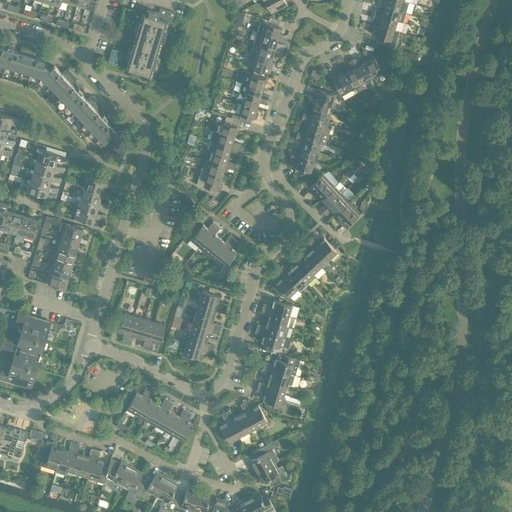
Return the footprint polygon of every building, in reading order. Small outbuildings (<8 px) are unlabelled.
[(87,0),(85,8),(93,10),(96,0),(87,0)] [(284,0),(264,0),(271,13),(287,4),(284,0)] [(383,0),(386,1),(385,6),(406,13),(409,3),(402,1),(399,0),(383,0)] [(375,9),(374,14),(402,22),(403,22),(406,13),(385,6),(383,12),(375,9)] [(171,22),(175,12),(160,8),(159,12),(147,9),(146,13),(142,12),(126,67),(152,75),(168,21),(171,22)] [(374,14),(372,18),(381,20),(379,26),(394,30),(399,32),(402,22),(374,14)] [(257,31),(278,37),(279,31),(282,32),(283,27),(279,26),(281,20),(270,17),(268,23),(260,20),(257,31)] [(375,30),(374,35),(378,37),(376,42),(380,44),(387,46),(389,46),(394,48),(399,32),(394,30),(379,26),(377,31),(375,30)] [(254,40),(283,49),(284,45),(276,42),(278,37),(257,31),(254,40)] [(0,68),(3,70),(10,47),(7,46),(7,48),(0,46),(2,41),(0,38),(0,37),(0,68)] [(251,50),(272,56),(274,51),(281,53),(283,49),(254,40),(251,50)] [(3,70),(21,75),(29,46),(24,45),(21,47),(19,52),(13,50),(13,48),(10,47),(3,70)] [(29,46),(21,75),(38,80),(46,67),(43,66),(45,60),(34,57),(36,51),(35,48),(29,46)] [(272,56),(251,50),(246,66),(254,68),(259,70),(261,64),(271,67),(273,63),(270,62),(272,56)] [(365,62),(374,78),(382,73),(385,78),(391,75),(381,56),(375,59),(373,55),(369,58),(370,60),(365,62)] [(374,78),(365,62),(360,65),(356,58),(352,60),(365,83),(374,78)] [(347,72),(356,88),(365,83),(352,60),(348,62),(352,69),(347,72)] [(38,80),(51,94),(73,73),(69,69),(65,68),(61,72),(54,65),(49,69),(46,67),(38,80)] [(242,82),(262,88),(264,83),(267,83),(268,79),(258,76),(259,70),(254,68),(253,74),(245,72),(242,82)] [(341,73),(331,78),(341,96),(356,88),(347,72),(342,75),(341,73)] [(51,94),(63,106),(81,90),(79,87),(77,89),(72,84),(76,80),(76,77),(73,73),(51,94)] [(239,92),(245,94),(268,100),(269,96),(261,94),(262,88),(242,82),(239,92)] [(63,106),(75,120),(97,99),(94,95),(90,95),(86,99),(81,93),(83,92),(81,90),(63,106)] [(313,108),(330,114),(333,103),(329,102),(330,96),(320,93),(318,99),(313,97),(312,102),(315,103),(313,108)] [(242,103),(257,107),(258,102),(266,105),(268,100),(245,94),(242,103)] [(75,120),(88,132),(105,116),(103,114),(102,115),(97,110),(101,107),(101,103),(97,99),(75,120)] [(257,107),(242,103),(239,113),(241,114),(239,119),(239,120),(241,121),(250,124),(252,118),(256,119),(257,114),(255,113),(257,107)] [(330,114),(313,108),(312,114),(304,111),(302,116),(328,123),(330,114)] [(0,125),(9,128),(9,127),(11,122),(19,124),(21,119),(0,113),(0,125)] [(105,116),(88,132),(101,146),(122,125),(118,121),(115,121),(111,125),(105,120),(107,118),(105,116)] [(222,121),(219,131),(234,136),(235,131),(238,131),(241,121),(239,120),(239,119),(226,116),(224,122),(222,121)] [(307,128),(328,134),(331,124),(328,123),(302,116),(301,120),(309,122),(307,128)] [(0,136),(6,138),(6,137),(8,132),(16,135),(18,130),(9,127),(9,128),(0,125),(0,136)] [(297,135),(325,144),(328,134),(307,128),(306,133),(298,131),(297,135)] [(210,140),(239,148),(240,144),(232,141),(234,136),(219,131),(213,130),(210,140)] [(302,148),(319,153),(322,143),(325,144),(297,135),(295,139),(303,142),(302,148)] [(0,147),(3,149),(3,148),(5,142),(13,145),(15,140),(6,137),(6,138),(0,136),(0,147)] [(239,148),(210,140),(207,149),(213,151),(228,156),(230,150),(238,152),(239,148)] [(0,158),(2,153),(10,155),(12,151),(3,148),(3,149),(0,147),(0,158)] [(55,164),(57,159),(65,161),(67,156),(40,149),(37,148),(36,151),(39,152),(37,159),(55,164)] [(319,153),(302,148),(300,153),(292,150),(291,155),(316,162),(319,153)] [(210,161),(233,168),(235,163),(227,161),(228,156),(213,151),(210,161)] [(186,154),(183,163),(189,165),(192,156),(186,154)] [(316,162),(291,155),(289,159),(297,162),(296,167),(313,172),(316,162)] [(37,159),(34,158),(33,161),(36,162),(34,169),(52,175),(52,174),(54,169),(62,172),(64,166),(55,164),(37,159)] [(233,168),(210,161),(208,171),(222,175),(224,170),(232,172),(233,168)] [(49,185),(51,179),(59,182),(61,177),(52,174),(52,175),(34,169),(31,169),(30,172),(33,173),(31,180),(49,185)] [(222,175),(208,171),(201,169),(196,185),(220,192),(222,186),(223,181),(221,181),(222,175)] [(103,191),(104,186),(113,188),(114,183),(87,175),(84,174),(83,177),(86,178),(84,185),(103,191)] [(302,182),(308,188),(315,196),(317,194),(321,199),(334,186),(322,174),(318,178),(302,182)] [(49,185),(31,180),(28,191),(46,196),(48,190),(56,192),(58,187),(49,185)] [(99,202),(99,201),(101,196),(109,198),(111,193),(103,191),(84,185),(84,186),(81,185),(80,188),(83,189),(81,196),(99,202)] [(334,186),(321,199),(325,203),(319,208),(322,212),(341,194),(334,186)] [(341,194),(322,212),(325,215),(331,209),(335,214),(348,201),(341,194)] [(96,212),(96,211),(98,206),(106,209),(108,204),(99,201),(99,202),(81,196),(78,195),(77,198),(80,199),(78,206),(96,212)] [(201,200),(212,209),(220,203),(213,197),(210,199),(207,196),(201,200)] [(348,201),(335,214),(339,218),(337,219),(341,223),(344,220),(348,224),(357,216),(352,212),(355,209),(348,201)] [(7,204),(0,227),(0,230),(8,232),(14,212),(6,209),(7,204)] [(96,212),(78,206),(75,206),(74,209),(77,209),(75,217),(93,222),(95,217),(103,219),(105,214),(96,211),(96,212)] [(14,212),(8,232),(16,235),(22,214),(14,212)] [(22,214),(16,235),(24,237),(30,217),(22,214)] [(30,217),(24,237),(33,240),(39,219),(30,217)] [(199,245),(217,224),(213,221),(208,227),(203,223),(191,238),(199,245)] [(60,231),(80,237),(83,228),(62,222),(60,231)] [(217,224),(199,245),(207,252),(220,237),(215,233),(220,227),(217,224)] [(58,239),(78,245),(80,237),(60,231),(58,239)] [(220,237),(207,252),(216,259),(233,237),(229,235),(224,241),(220,237)] [(311,238),(329,259),(337,251),(324,237),(319,241),(314,235),(311,238)] [(233,237),(216,259),(224,266),(236,251),(232,247),(237,241),(233,237)] [(308,252),(321,266),(329,259),(311,238),(307,242),(313,248),(308,252)] [(55,247),(75,253),(78,245),(58,239),(55,247)] [(53,256),(73,262),(75,253),(55,247),(53,256)] [(321,266),(308,252),(304,256),(298,250),(295,253),(313,273),(321,266)] [(292,267),(308,284),(316,276),(313,273),(295,253),(291,256),(297,262),(292,267)] [(50,264),(71,270),(73,262),(53,256),(50,264)] [(48,272),(68,278),(71,270),(50,264),(48,272)] [(279,268),(300,291),(308,284),(292,267),(288,271),(282,265),(279,268)] [(300,291),(279,268),(275,271),(281,277),(276,281),(289,295),(290,294),(293,298),(300,291)] [(68,278),(48,272),(45,281),(66,287),(68,278)] [(199,301),(225,309),(227,304),(219,301),(220,295),(215,294),(216,288),(209,287),(208,292),(202,290),(199,301)] [(263,307),(289,315),(293,316),(296,306),(274,299),(272,305),(264,303),(263,307)] [(196,311),(214,316),(216,310),(224,313),(225,309),(199,301),(196,311)] [(267,320),(289,326),(291,327),(294,317),(293,316),(289,315),(263,307),(261,312),(269,314),(267,320)] [(193,321),(219,329),(221,324),(213,322),(214,316),(196,311),(193,321)] [(126,342),(134,315),(124,312),(118,331),(124,332),(122,340),(126,342)] [(20,334),(45,341),(51,322),(18,313),(15,325),(22,327),(20,334)] [(139,337),(144,318),(134,315),(126,342),(131,343),(133,335),(139,337)] [(147,348),(155,321),(144,318),(139,337),(145,338),(142,346),(147,348)] [(256,328),(286,337),(289,326),(267,320),(266,326),(258,323),(256,328)] [(155,321),(147,348),(151,349),(154,341),(160,343),(165,325),(155,321)] [(190,331),(208,337),(210,331),(218,333),(219,329),(193,321),(190,331)] [(286,337),(256,328),(255,333),(263,335),(261,341),(262,341),(260,346),(272,350),(274,344),(282,347),(286,337)] [(187,342),(213,350),(214,345),(206,343),(208,337),(190,331),(187,342)] [(0,340),(0,342),(41,355),(45,341),(20,334),(18,342),(1,337),(0,340)] [(12,361),(37,368),(41,355),(0,342),(0,349),(14,354),(12,361)] [(213,350),(187,342),(184,352),(202,358),(204,352),(212,354),(213,350)] [(265,361),(264,366),(295,375),(300,359),(282,354),(279,353),(277,359),(275,358),(274,364),(265,361)] [(37,368),(12,361),(10,369),(2,366),(0,374),(0,378),(31,388),(37,368)] [(295,375),(264,366),(263,370),(271,373),(269,379),(287,384),(294,386),(297,376),(295,375)] [(258,387),(284,394),(287,384),(269,379),(267,385),(259,382),(258,387)] [(137,413),(150,389),(146,387),(142,394),(137,391),(127,408),(137,413)] [(284,394),(258,387),(256,391),(265,393),(263,399),(265,400),(264,404),(273,411),(275,407),(283,410),(286,402),(282,401),(284,394)] [(150,389),(137,413),(146,419),(156,402),(150,399),(154,392),(150,389)] [(156,402),(146,419),(155,424),(169,400),(165,398),(161,405),(156,402)] [(244,402),(258,426),(267,421),(258,404),(253,407),(249,399),(244,402)] [(169,400),(155,424),(165,429),(174,413),(169,409),(173,402),(169,400)] [(239,415),(248,431),(258,426),(244,402),(240,404),(244,412),(239,415)] [(174,413),(165,429),(174,435),(188,411),(184,408),(180,416),(174,413)] [(248,431),(239,415),(234,418),(229,410),(226,412),(239,436),(248,431)] [(188,411),(174,435),(184,440),(193,423),(187,420),(192,413),(188,411)] [(239,436),(226,412),(221,414),(226,422),(220,425),(229,442),(239,436)] [(6,427),(0,447),(0,451),(6,453),(6,455),(12,457),(13,455),(20,457),(27,431),(21,429),(14,427),(13,429),(6,427)] [(56,472),(63,448),(57,446),(59,439),(52,437),(51,442),(47,441),(39,467),(56,472)] [(63,448),(56,472),(66,475),(67,470),(75,444),(71,442),(68,450),(63,448)] [(78,473),(83,455),(77,453),(79,445),(75,444),(67,470),(78,473)] [(249,461),(255,472),(274,462),(279,460),(273,449),(270,444),(257,451),(260,456),(249,461)] [(83,455),(78,473),(88,476),(96,450),(92,449),(89,456),(83,455)] [(100,451),(96,450),(88,476),(98,479),(97,481),(104,482),(108,467),(103,466),(104,461),(98,459),(100,451)] [(121,485),(131,466),(121,460),(116,470),(108,466),(108,467),(104,482),(109,485),(112,480),(121,485)] [(274,462),(255,472),(261,482),(269,478),(274,485),(286,479),(287,475),(282,466),(278,468),(274,462)] [(131,466),(121,485),(130,489),(126,496),(126,499),(132,503),(137,493),(142,485),(137,482),(142,472),(131,466)] [(157,496),(167,478),(157,472),(151,483),(145,479),(142,485),(137,493),(143,497),(146,490),(157,496)] [(167,478),(157,496),(163,499),(162,502),(162,504),(165,506),(164,508),(164,511),(166,511),(170,511),(172,510),(178,497),(172,494),(178,484),(167,478)] [(193,511),(199,490),(187,487),(184,499),(178,497),(172,510),(180,511),(185,511),(187,509),(193,511)] [(199,490),(193,511),(197,511),(212,511),(213,508),(208,506),(211,494),(199,490)] [(248,497),(255,511),(265,511),(268,511),(275,511),(276,511),(270,499),(264,502),(259,492),(248,497)] [(255,511),(248,497),(238,503),(242,511),(255,511)] [(213,508),(212,511),(225,511),(228,501),(216,498),(213,508)]
